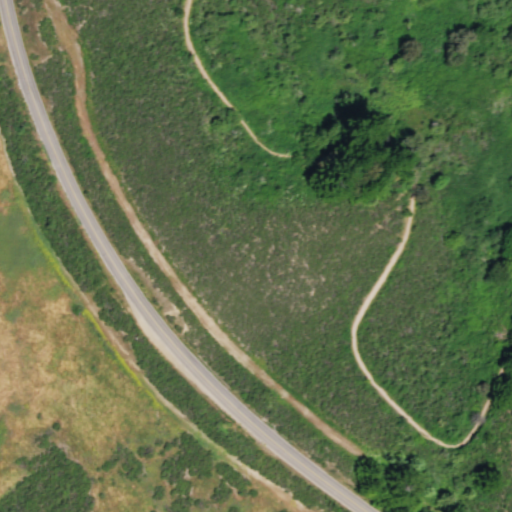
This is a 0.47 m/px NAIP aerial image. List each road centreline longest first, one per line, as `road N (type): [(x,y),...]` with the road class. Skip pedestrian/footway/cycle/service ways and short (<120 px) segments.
road 1 (track): [(451,511),(363,456),(211,321),(169,272),(92,138),(73,49),(51,0)]
road 2 (secondary): [(4,0),(40,124),(86,219),(148,317),(222,398),(364,511)]
road 3 (track): [(308,511),(183,425),(134,367),(32,218),(0,136)]
